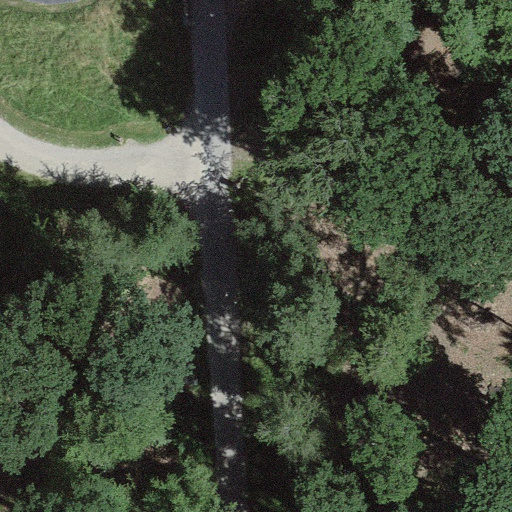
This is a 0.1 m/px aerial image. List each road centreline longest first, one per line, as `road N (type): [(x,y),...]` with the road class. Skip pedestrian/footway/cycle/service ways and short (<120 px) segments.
road 1 (track): [(210,0),(209,160),(233,511)]
road 2 (track): [(0,137),(15,152),(72,167),(209,160)]
